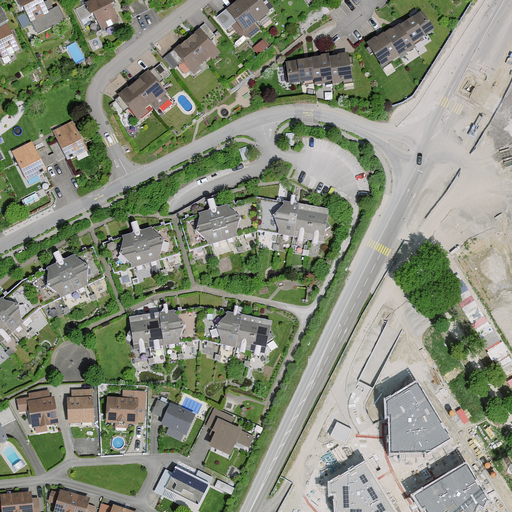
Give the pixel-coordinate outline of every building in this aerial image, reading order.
[(43,0),(18,0),(31,26),(51,16),(43,0)] [(111,0),(99,0),(85,6),(96,35),(121,25),(111,0)] [(258,0),(243,0),(239,3),(257,26),(271,15),(258,0)] [(257,26),(239,3),(226,14),(243,37),(257,26)] [(2,5),(0,5),(0,23),(9,19),(2,5)] [(422,17),(403,27),(415,51),(434,41),(422,17)] [(10,26),(0,31),(0,55),(3,61),(23,50),(10,26)] [(403,27),(384,37),(397,61),(415,51),(403,27)] [(201,31),(188,42),(205,64),(219,54),(201,31)] [(384,37),(366,47),(378,70),(397,61),(384,37)] [(205,64),(188,42),(174,52),(192,75),(205,64)] [(353,59),(331,62),(333,85),(355,83),(353,59)] [(331,62),(308,64),(311,87),(333,85),(331,62)] [(308,64),(286,66),(288,89),(311,87),(308,64)] [(149,74),(136,85),(153,107),(167,97),(149,74)] [(447,77),(441,74),(434,87),(440,90),(447,77)] [(153,107),(136,85),(122,95),(139,118),(153,107)] [(89,155),(75,124),(56,132),(69,164),(89,155)] [(49,174),(34,144),(16,152),(31,183),(49,174)] [(325,214),(287,210),(273,219),(280,239),(319,245),(330,231),(325,214)] [(228,211),(203,219),(196,238),(215,248),(237,240),(241,223),(228,211)] [(154,233),(125,241),(119,260),(139,272),(160,264),(165,245),(154,233)] [(75,262),(50,272),(47,295),(62,303),(89,291),(90,272),(75,262)] [(0,345),(22,329),(20,311),(4,304),(0,306),(0,345)] [(175,317),(131,321),(130,339),(137,358),(179,351),(187,332),(175,317)] [(231,318),(220,328),(224,350),(260,359),(270,345),(269,327),(231,318)] [(358,381),(349,400),(364,407),(373,388),(358,381)] [(454,439),(419,381),(387,399),(388,420),(389,424),(389,427),(390,453),(428,453),(454,439)] [(94,392),(69,393),(71,430),(96,429),(94,392)] [(53,393),(18,400),(21,417),(31,415),(35,434),(60,430),(55,402),(53,393)] [(136,402),(109,401),(108,426),(146,427),(146,394),(136,393),(136,402)] [(197,418),(173,407),(164,426),(188,438),(197,418)] [(249,435),(219,420),(212,434),(218,438),(211,450),(235,463),(249,435)] [(352,431),(336,423),(330,437),(347,444),(352,431)] [(0,424),(0,449),(10,444),(0,424)] [(374,474),(367,462),(334,481),(334,511),(398,511),(380,483),(378,479),(374,474)] [(491,498),(469,463),(451,474),(437,482),(434,485),(416,496),(424,510),(427,508),(429,511),(476,511),(480,506),(485,509),(491,498)] [(208,485),(175,469),(165,488),(198,504),(208,485)] [(91,511),(94,504),(63,494),(58,511),(91,511)] [(36,511),(35,496),(2,498),(2,511),(36,511)]
